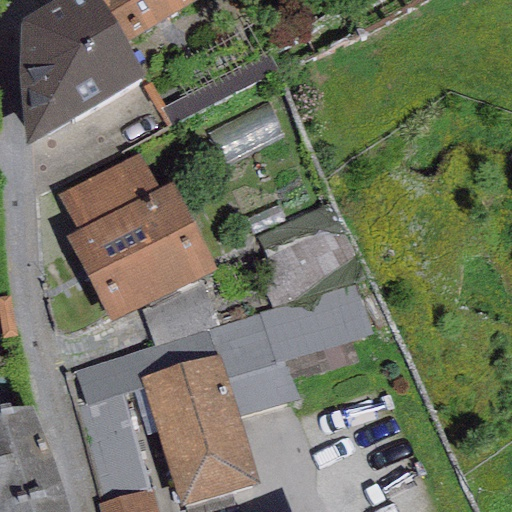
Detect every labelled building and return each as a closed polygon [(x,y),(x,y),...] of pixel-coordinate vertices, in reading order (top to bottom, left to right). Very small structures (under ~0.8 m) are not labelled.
[(25,156),(146,86),(92,0),(73,0),(20,31),(20,82),(25,156)] [(100,0),(127,44),(203,0),(100,0)] [(58,199),(78,238),(159,196),(139,157),(58,199)] [(66,242),(109,330),(217,278),(174,190),(159,196),(78,238),(66,242)] [(154,350),(73,373),(84,412),(142,395),(139,385),(162,378),(154,350)] [(162,378),(139,385),(142,395),(178,511),(186,511),(259,490),(219,361),(162,378)] [(65,511),(35,406),(0,415),(0,511),(65,511)] [(98,508),(99,511),(158,511),(152,491),(98,508)]
